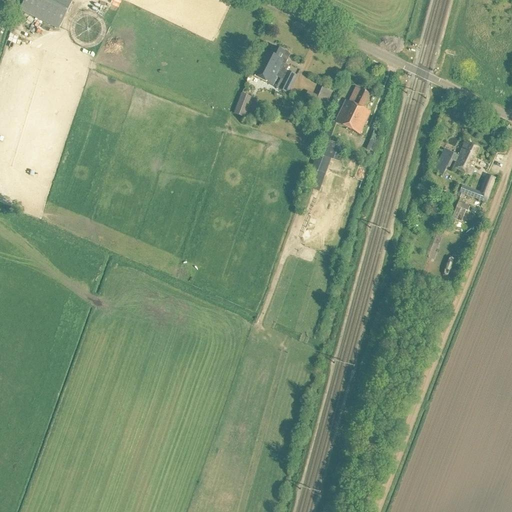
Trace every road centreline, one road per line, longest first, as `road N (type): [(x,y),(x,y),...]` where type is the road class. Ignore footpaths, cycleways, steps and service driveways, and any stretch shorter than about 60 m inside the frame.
road 1 (track): [(511,159),(376,511)]
road 2 (unclassified): [(267,0),(511,118)]
